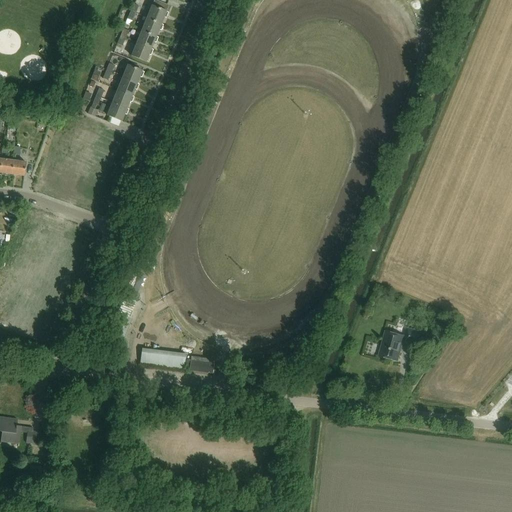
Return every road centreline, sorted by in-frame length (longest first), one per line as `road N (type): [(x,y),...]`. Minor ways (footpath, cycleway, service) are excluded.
road 1 (unclassified): [(511,429),(55,372)]
road 2 (residential): [(110,228),(213,0)]
road 3 (residential): [(55,372),(110,228)]
